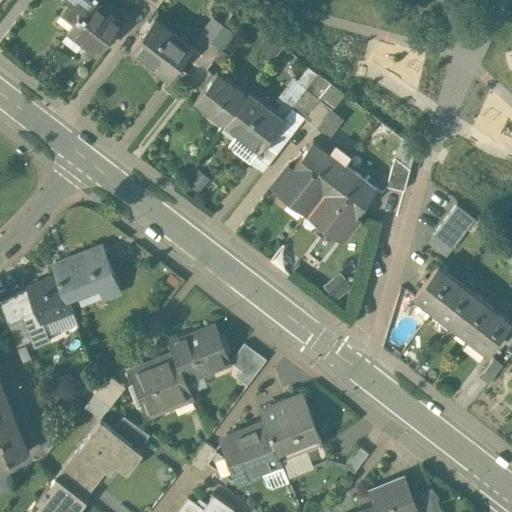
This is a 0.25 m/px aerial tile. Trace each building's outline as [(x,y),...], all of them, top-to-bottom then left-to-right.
[(84,11),(70,0),(61,12),(74,23),(84,11)] [(70,0),(84,11),(92,0),(70,0)] [(122,20),(96,0),(92,0),(84,11),(74,23),(71,28),(99,50),(122,20)] [(193,46),(155,17),(132,47),(154,64),(152,67),(167,79),(168,79),(179,65),(193,46)] [(193,46),(203,54),(212,42),(217,35),(225,25),(215,17),(193,46)] [(234,32),(225,25),(217,35),(227,42),(234,32)] [(203,54),(198,61),(207,68),(221,50),(212,42),(203,54)] [(179,65),(168,79),(167,79),(162,85),(172,93),(188,72),(179,65)] [(248,93),(218,69),(195,99),(225,122),(248,93)] [(306,87),(291,106),(305,117),(320,98),(306,87)] [(285,117),(251,90),(248,93),(225,122),(238,132),(260,149),(285,117)] [(334,108),(320,98),(305,117),(319,128),(334,108)] [(251,161),(260,149),(238,132),(229,144),(251,161)] [(346,163),(314,138),(292,166),(291,167),(323,192),(346,163)] [(411,167),(396,156),(387,185),(405,189),(411,167)] [(323,192),(291,167),(292,166),(289,163),(275,182),(309,209),(323,192)] [(377,187),(346,163),(323,192),(355,216),(356,215),(377,187)] [(355,216),(323,192),(309,209),(343,236),(359,216),(356,215),(355,216)] [(476,218),(457,203),(449,213),(468,228),(476,218)] [(468,228),(449,213),(442,223),(461,237),(468,228)] [(461,237),(442,223),(434,233),(453,248),(461,237)] [(102,245),(53,264),(58,275),(66,297),(98,285),(103,297),(120,291),(102,245)] [(439,264),(415,295),(433,309),(457,278),(439,264)] [(335,296),(352,286),(342,270),(326,281),(335,296)] [(58,275),(27,287),(28,288),(41,322),(42,322),(71,310),(66,297),(58,275)] [(457,278),(433,309),(451,323),(475,292),(457,278)] [(28,288),(13,294),(22,317),(34,347),(50,340),(42,322),(41,322),(28,288)] [(475,292),(451,323),(469,337),(493,306),(475,292)] [(13,294),(0,299),(0,301),(8,323),(22,317),(13,294)] [(511,320),(493,306),(469,337),(488,351),(511,320)] [(216,324),(171,342),(175,352),(186,379),(231,361),(216,324)] [(231,361),(230,362),(241,371),(257,350),(245,341),(231,361)] [(241,371),(237,377),(247,384),(268,358),(257,350),(241,371)] [(175,352),(131,370),(148,413),(192,395),(186,379),(175,352)] [(504,363),(494,356),(480,375),(489,382),(504,363)] [(0,396),(9,393),(0,368),(0,396)] [(126,385),(110,373),(95,393),(111,405),(126,385)] [(0,463),(31,453),(9,393),(0,396),(0,463)] [(304,393),(261,410),(266,421),(280,458),(306,448),(306,446),(321,440),(321,442),(323,441),(304,393)] [(150,433),(124,414),(114,427),(132,442),(139,447),(150,433)] [(101,417),(56,473),(84,496),(85,496),(107,468),(111,470),(118,461),(128,470),(143,450),(139,447),(132,442),(114,427),(101,417)] [(266,421),(221,439),(226,452),(227,455),(237,481),(263,471),(282,463),(280,458),(266,421)] [(206,439),(190,461),(201,469),(206,463),(217,448),(206,439)] [(368,453),(360,446),(346,464),(355,471),(368,453)] [(217,448),(206,463),(216,470),(227,455),(226,452),(224,453),(217,448)] [(282,463),(263,471),(269,484),(273,486),(287,480),(287,481),(289,480),(282,463)] [(56,473),(36,498),(44,505),(39,511),(71,511),(84,496),(56,473)] [(407,476),(369,491),(375,505),(377,511),(442,511),(432,486),(414,494),(407,476)] [(203,506),(187,495),(175,511),(229,511),(233,507),(213,492),(203,506)]
